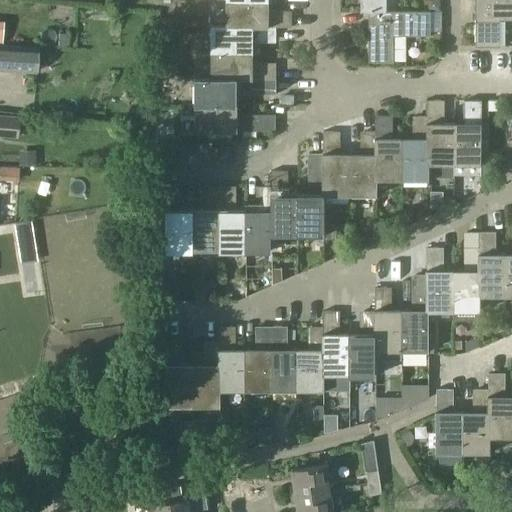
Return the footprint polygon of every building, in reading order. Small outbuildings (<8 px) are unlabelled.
[(360,0),(361,12),(368,12),(385,12),(385,11),(384,0),(360,0)] [(432,0),(429,5),(429,10),(441,10),(440,0),(432,0)] [(511,0),(476,0),(476,46),(500,47),(500,21),(511,21),(511,0)] [(227,3),(227,26),(227,28),(274,27),(274,28),(291,28),(291,16),(268,16),(268,3),(227,3)] [(430,11),(385,11),(385,12),(368,12),(368,63),(393,63),(393,36),(430,36),(430,11)] [(227,28),(227,26),(212,26),(211,54),(252,54),(252,40),(274,40),(274,28),(274,27),(227,28)] [(0,69),(36,73),(38,49),(0,45),(0,69)] [(274,78),(274,67),(252,67),(252,54),(211,54),(211,78),(211,79),(259,78),(274,78)] [(237,91),(274,91),(274,78),(259,78),(211,79),(211,78),(195,78),(195,106),(237,106),(237,91)] [(428,101),(428,116),(429,116),(428,165),(429,165),(454,165),(455,165),(455,124),(441,124),(441,101),(428,101)] [(464,124),(455,124),(455,165),(454,165),(455,174),(482,174),(482,164),(489,164),(489,123),(481,123),(481,101),(464,101),(464,124)] [(499,101),(489,101),(489,110),(499,110),(499,101)] [(273,132),(273,119),(236,119),(237,106),(195,106),(196,131),(206,131),(233,131),(273,132)] [(0,135),(18,137),(20,116),(0,114),(0,135)] [(377,180),(403,180),(403,139),(389,139),(389,116),(376,116),(376,132),(377,132),(376,180),(377,180)] [(417,116),(417,139),(403,139),(403,180),(429,180),(429,165),(428,165),(429,116),(428,116),(417,116)] [(206,131),(206,140),(233,141),(233,131),(206,131)] [(324,132),(323,155),(324,155),(324,171),(324,196),(325,196),(350,196),(350,155),(336,155),(336,132),(324,132)] [(364,155),(350,155),(350,196),(377,196),(377,180),(376,180),(377,132),(376,132),(364,132),(364,155)] [(151,159),(166,159),(166,144),(151,144),(151,159)] [(19,154),(19,165),(35,165),(35,154),(19,154)] [(325,235),(325,196),(324,196),(324,171),(324,155),(323,155),(308,156),(307,194),(297,194),(297,235),(325,235)] [(272,235),(297,235),(297,194),(288,194),(283,193),(283,171),(271,171),(272,187),(273,187),(271,235),(272,235)] [(167,250),(194,250),(194,209),(179,209),(180,187),(167,186),(167,250)] [(194,250),(220,250),(221,187),(207,187),(207,209),(194,209),(194,250)] [(220,250),(246,250),(246,209),(232,209),(232,187),(221,187),(220,250)] [(259,209),(246,209),(246,250),(272,250),(272,235),(271,235),(273,187),(272,187),(260,187),(259,209)] [(431,191),(431,208),(441,209),(442,192),(431,191)] [(31,220),(14,223),(21,264),(38,261),(31,220)] [(327,238),(337,238),(337,228),(327,228),(327,238)] [(464,271),(453,271),(453,312),(453,320),(480,320),(480,296),(479,296),(480,248),(480,231),(464,231),(464,271)] [(496,231),(480,231),(480,248),(479,296),(480,296),(506,296),(506,255),(496,255),(496,231)] [(453,271),(438,271),(438,249),(427,249),(427,270),(427,275),(426,287),(428,287),(427,312),(428,312),(453,312),(453,271)] [(402,310),(402,352),(428,352),(428,312),(427,312),(428,287),(426,287),(427,275),(416,275),(415,310),(402,310)] [(181,299),(181,286),(167,285),(167,299),(181,299)] [(402,352),(402,310),(387,310),(387,288),(375,288),(375,312),(376,312),(375,352),(376,352),(376,360),(402,360),(402,352)] [(325,375),(350,375),(350,334),(335,334),(336,311),(323,311),(323,327),(324,327),(324,375),(325,375)] [(376,360),(376,352),(375,352),(376,312),(375,312),(363,311),(363,334),(350,334),(350,375),(376,375),(376,360)] [(219,392),(220,392),(245,392),(245,350),(230,349),(230,327),(219,327),(219,343),(220,343),(219,392)] [(259,350),(245,350),(245,392),(271,392),(272,327),(259,327),(259,350)] [(283,327),(272,327),(271,392),(297,392),(297,351),(283,351),(283,327)] [(311,351),(297,351),(297,392),(325,392),(325,375),(324,375),(324,327),(323,327),(311,327),(311,351)] [(462,350),(463,341),(454,341),(454,350),(462,350)] [(166,407),(195,407),(195,365),(180,365),(180,342),(166,342),(166,365),(166,407)] [(207,365),(195,365),(195,407),(220,407),(220,392),(219,392),(220,343),(219,343),(207,343),(207,365)] [(511,437),(511,396),(501,397),(501,374),(489,374),(489,390),(489,438),(490,438),(511,437)] [(105,390),(75,398),(83,425),(95,422),(97,430),(118,424),(112,405),(109,405),(105,390)] [(437,453),(463,453),(464,412),(449,412),(449,390),(437,390),(437,412),(436,412),(437,453)] [(464,412),(463,453),(490,453),(490,438),(489,438),(489,390),(478,390),(477,412),(464,412)] [(394,398),(393,413),(402,409),(402,397),(394,398)] [(322,406),(314,406),(314,420),(323,419),(322,406)] [(337,430),(337,416),(324,416),(325,433),(337,430)] [(194,438),(194,421),(194,420),(181,420),(182,441),(194,440),(194,438)] [(205,421),(194,421),(194,438),(205,438),(205,421)] [(295,429),(280,429),(280,442),(295,439),(295,429)] [(401,436),(407,446),(412,443),(414,436),(411,431),(408,433),(401,436)] [(328,463),(292,468),(295,484),(289,485),(290,494),(331,488),(328,463)] [(368,470),(369,482),(380,481),(379,469),(368,470)] [(382,492),(380,481),(369,482),(371,494),(382,492)] [(147,511),(191,511),(191,508),(197,507),(200,509),(208,508),(206,494),(183,497),(181,485),(145,491),(147,511)] [(335,511),(331,488),(290,494),(291,503),(297,502),(298,511),(335,511)]
